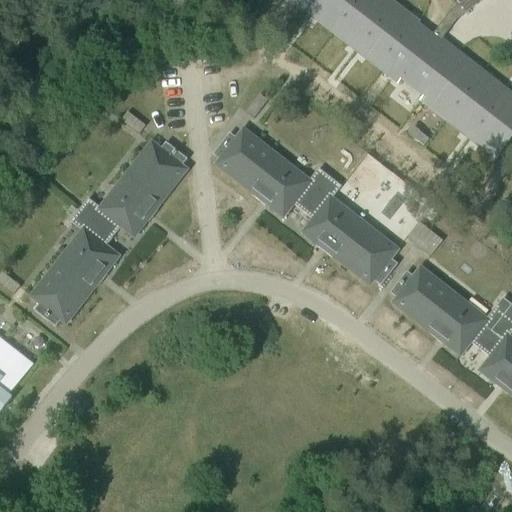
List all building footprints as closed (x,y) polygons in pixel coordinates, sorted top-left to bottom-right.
[(398,85),(401,82),(404,78),(426,95),(423,99),(420,102),(494,159),(511,135),(511,96),(442,42),(433,36),(427,43),(412,32),(418,24),(387,0),(297,0),(299,1),(297,3),(295,5),(357,53),(398,85)] [(259,96),(245,114),(254,120),(268,102),(259,96)] [(127,114),(121,122),(139,136),(145,128),(127,114)] [(303,233),(326,251),(370,286),(374,281),(381,287),(397,265),(390,260),(396,251),(331,200),(340,187),(318,169),(308,182),(242,131),(236,139),(229,134),(213,155),(220,161),(217,165),(284,218),(293,205),(313,220),(303,233)] [(419,133),(414,139),(423,147),(428,141),(419,133)] [(38,303),(33,310),(56,328),(61,321),(66,324),(118,258),(105,248),(121,228),(133,238),(151,215),(186,171),(182,167),(187,160),(166,143),(160,151),(152,144),(101,210),(88,200),(70,222),(83,232),(31,297),(38,303)] [(418,224),(406,240),(430,258),(442,242),(418,224)] [(394,304),(438,338),(461,356),(471,343),(490,359),(480,372),(511,396),(511,341),(508,339),(511,334),(511,311),(500,302),(486,321),(420,270),(414,278),(406,272),(390,294),(397,299),(394,304)] [(21,288),(2,274),(0,277),(0,285),(14,297),(21,288)] [(0,341),(0,415),(12,400),(8,398),(33,367),(0,341)]
